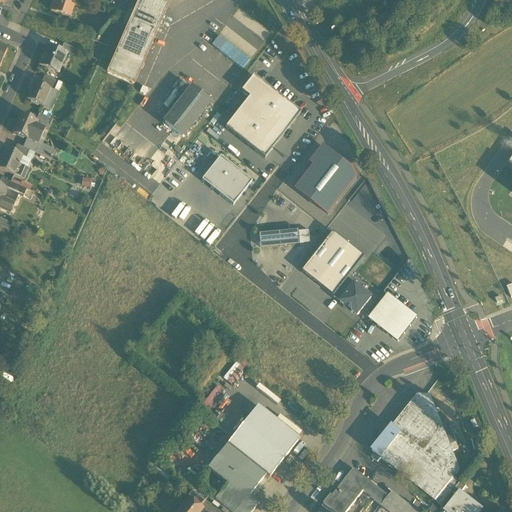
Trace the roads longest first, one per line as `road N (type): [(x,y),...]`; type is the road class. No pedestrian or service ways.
road 1 (unclassified): [(378,383),(224,247),(278,175)]
road 2 (secondary): [(341,99),(420,240),(464,340)]
road 3 (motorway): [(481,0),(434,53),(341,99)]
road 4 (unclassified): [(288,511),(378,383)]
road 5 (secondary): [(464,340),(511,463)]
